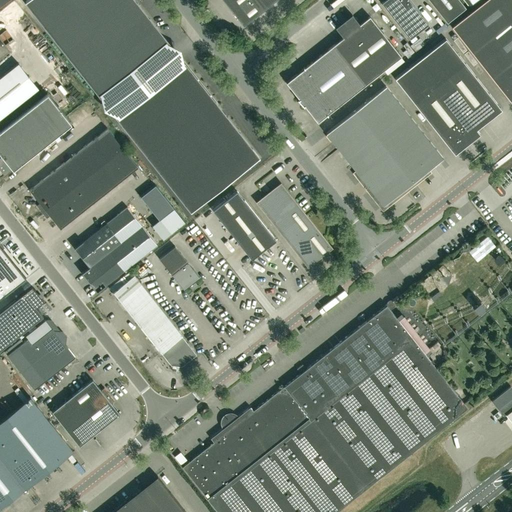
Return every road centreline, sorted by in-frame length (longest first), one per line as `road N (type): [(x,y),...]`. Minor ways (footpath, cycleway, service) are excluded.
road 1 (unclassified): [(170,421),(0,206)]
road 2 (unclassified): [(170,421),(376,252)]
road 3 (unclassified): [(376,252),(238,76)]
road 4 (unclassified): [(376,252),(511,149)]
road 5 (unclassified): [(51,511),(170,421)]
road 6 (unclassified): [(238,76),(334,0)]
